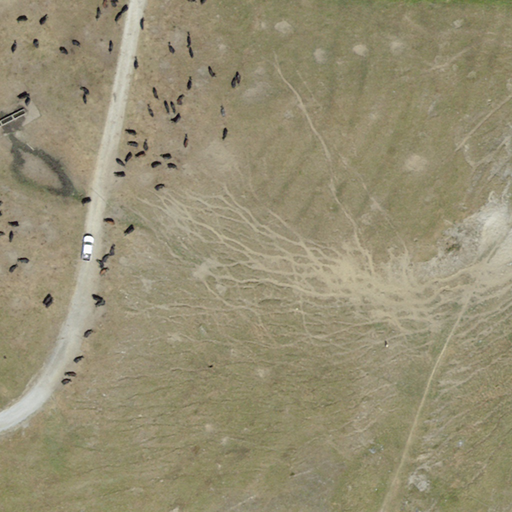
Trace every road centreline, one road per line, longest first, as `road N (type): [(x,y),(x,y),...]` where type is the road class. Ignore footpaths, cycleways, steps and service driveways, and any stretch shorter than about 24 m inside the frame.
road 1 (track): [(141,0),(85,275),(44,383),(0,421)]
road 2 (track): [(511,208),(381,511)]
